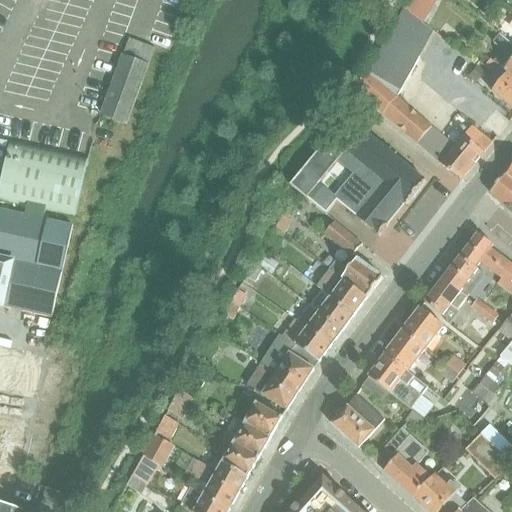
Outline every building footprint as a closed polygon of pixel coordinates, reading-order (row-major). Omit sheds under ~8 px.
[(409,0),(404,10),(423,24),(435,0),(409,0)] [(423,24),(404,10),(372,65),(370,63),(354,89),(417,144),(432,127),(397,97),(434,33),(423,24)] [(511,43),(500,33),(493,41),(503,50),(493,62),(504,71),(508,74),(511,77),(511,43)] [(126,125),(155,49),(128,39),(100,116),(126,125)] [(492,92),(511,109),(511,77),(508,74),(504,71),(493,62),(490,59),(483,67),(494,75),(491,78),(499,85),(492,92)] [(477,70),(470,79),(477,86),(485,77),(477,70)] [(337,131),(291,187),(297,192),(325,215),(336,202),(378,235),(378,236),(379,236),(388,225),(387,224),(403,203),(406,205),(425,182),(357,127),(347,118),(337,131)] [(455,147),(432,127),(417,144),(458,180),(491,143),(472,126),(455,147)] [(85,156),(8,140),(0,175),(0,199),(26,205),(24,215),(43,219),(45,209),(73,215),(85,156)] [(511,179),(507,176),(506,175),(491,193),(511,212),(511,179)] [(0,209),(0,258),(61,271),(72,225),(43,219),(24,215),(0,209)] [(275,228),(283,234),(290,221),(282,216),(275,228)] [(353,257),(362,245),(334,223),(325,235),(353,257)] [(312,226),(304,233),(322,249),(329,242),(312,226)] [(283,234),(275,228),(268,241),(276,246),(283,234)] [(481,237),(464,259),(461,256),(443,279),(468,299),(485,275),(477,269),(481,263),(502,280),(498,285),(511,295),(511,265),(491,249),(493,246),(481,237)] [(260,253),(253,265),(261,270),(269,258),(260,253)] [(61,271),(0,258),(0,307),(3,308),(3,307),(50,317),(61,271)] [(336,261),(330,270),(341,279),(344,281),(345,280),(367,298),(368,298),(383,278),(358,259),(357,259),(348,270),(336,261)] [(261,270),(253,265),(246,277),(254,283),(261,270)] [(344,281),(341,279),(330,270),(317,286),(322,290),(331,297),(332,297),(331,298),(354,316),(367,298),(345,280),(344,281)] [(443,279),(425,303),(444,317),(452,307),(458,312),(468,299),(443,279)] [(322,290),(309,305),(319,313),(343,331),(354,316),(331,298),(332,297),(331,297),(322,290)] [(238,291),(230,303),(239,308),(246,296),(238,291)] [(478,301),(472,308),(483,316),(488,309),(478,301)] [(239,308),(230,303),(223,315),(232,321),(239,308)] [(343,331),(319,313),(309,305),(298,322),(306,329),(331,347),(343,331)] [(403,332),(426,350),(443,328),(420,309),(403,332)] [(488,309),(483,316),(493,324),(496,321),(504,327),(506,323),(488,309)] [(504,327),(499,332),(511,342),(511,316),(506,323),(504,327)] [(306,329),(298,322),(294,319),(282,336),(287,340),(318,362),(319,363),(331,347),(306,329)] [(426,350),(403,332),(385,355),(386,356),(408,373),(426,350)] [(498,339),(487,351),(497,360),(508,347),(498,339)] [(273,347),(261,365),(276,375),(300,391),(314,370),(319,363),(318,362),(287,340),(280,351),(273,347)] [(195,364),(206,370),(219,348),(208,341),(195,364)] [(511,344),(503,356),(511,363),(511,344)] [(6,348),(1,370),(13,372),(18,351),(6,348)] [(18,351),(13,372),(25,375),(30,354),(18,351)] [(30,354),(25,375),(37,378),(42,357),(30,354)] [(386,356),(369,377),(391,395),(411,410),(428,389),(414,378),(408,373),(386,356)] [(447,366),(459,376),(466,367),(454,357),(447,366)] [(497,362),(489,371),(490,372),(496,377),(504,368),(497,362)] [(206,370),(195,364),(186,381),(179,391),(194,400),(197,401),(213,375),(206,370)] [(261,365),(247,386),(262,396),(286,411),(300,391),(276,375),(261,365)] [(459,376),(447,366),(440,375),(452,385),(459,376)] [(1,370),(0,372),(0,392),(8,394),(13,372),(1,370)] [(13,372),(8,394),(20,397),(25,375),(13,372)] [(25,375),(20,397),(32,399),(37,378),(25,375)] [(487,375),(473,391),(485,402),(499,385),(487,375)] [(369,377),(361,388),(362,388),(383,404),(391,395),(369,377)] [(194,400),(179,391),(174,401),(188,410),(194,400)] [(385,421),(357,395),(348,408),(332,426),(359,450),(375,432),(385,421)] [(188,410),(174,401),(168,412),(182,420),(188,410)] [(257,404),(246,424),(271,439),(282,419),(257,404)] [(425,422),(412,412),(405,422),(418,432),(425,422)] [(165,417),(155,436),(168,444),(179,425),(165,417)] [(226,430),(223,435),(235,443),(234,443),(260,459),(271,439),(246,424),(245,425),(233,418),(226,430)] [(414,499),(432,480),(417,467),(429,453),(402,430),(389,444),(374,462),(414,499)] [(0,431),(0,453),(7,455),(12,434),(0,431)] [(12,434),(7,455),(19,458),(24,437),(12,434)] [(496,480),(511,464),(481,435),(466,451),(495,480),(496,480)] [(168,444),(155,436),(143,457),(160,467),(162,468),(174,449),(175,448),(168,444)] [(260,459),(234,443),(223,463),(248,478),(260,459)] [(7,455),(2,477),(14,479),(19,458),(7,455)] [(143,457),(133,476),(142,482),(147,485),(160,467),(143,457)] [(196,460),(191,468),(239,495),(248,478),(223,463),(216,459),(210,468),(196,460)] [(239,495),(191,468),(186,475),(201,485),(196,493),(229,511),(239,495)] [(142,482),(133,476),(126,486),(141,495),(147,485),(142,482)] [(432,480),(414,499),(428,511),(459,511),(460,511),(468,504),(461,498),(464,495),(451,483),(447,488),(435,477),(432,480)] [(354,511),(323,484),(297,511),(354,511)] [(56,511),(63,494),(46,489),(38,511),(56,511)] [(228,511),(229,511),(196,493),(191,490),(180,506),(188,511),(228,511)] [(487,511),(473,499),(468,504),(460,511),(459,511),(487,511)] [(0,511),(28,511),(0,502),(0,511)]
